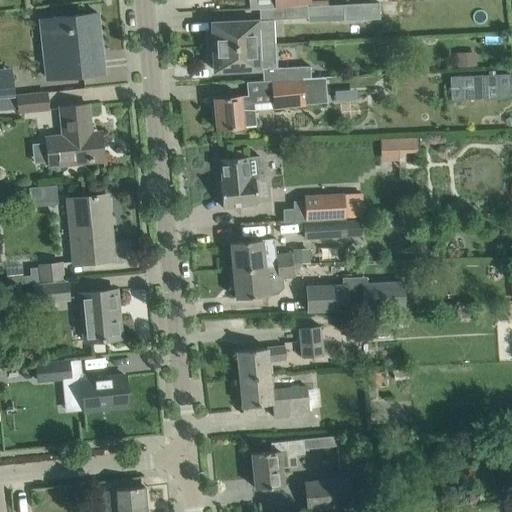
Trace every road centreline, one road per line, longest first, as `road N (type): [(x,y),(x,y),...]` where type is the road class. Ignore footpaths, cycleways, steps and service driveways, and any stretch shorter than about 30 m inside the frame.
road 1 (tertiary): [(188,456),(144,0)]
road 2 (residential): [(0,475),(188,456)]
